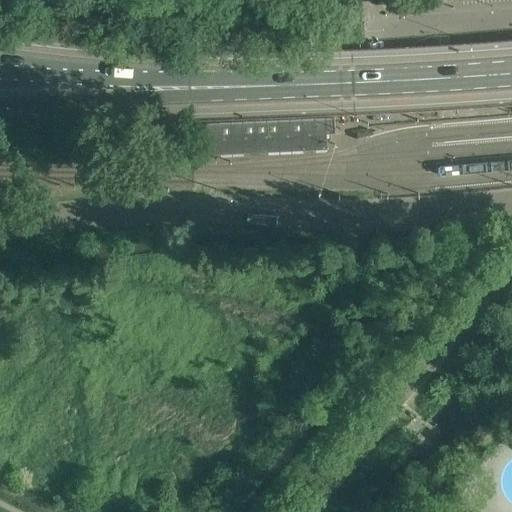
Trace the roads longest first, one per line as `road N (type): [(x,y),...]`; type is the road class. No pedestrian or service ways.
road 1 (residential): [(511,202),(358,211),(175,206),(0,225)]
road 2 (secondary): [(208,86),(511,73)]
road 3 (secondary): [(0,105),(208,86)]
road 4 (secondary): [(208,86),(0,70)]
